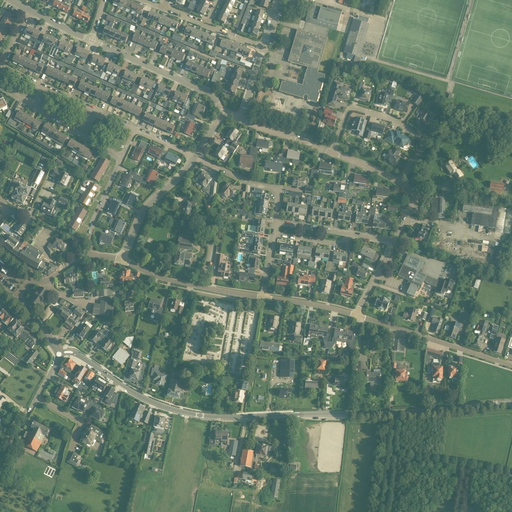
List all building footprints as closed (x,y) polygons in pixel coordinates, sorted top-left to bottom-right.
[(53,5),(60,9),(63,4),(55,0),(53,5)] [(121,6),(124,8),(127,1),(124,0),(120,0),(118,5),(117,9),(120,10),(121,6)] [(199,0),(197,5),(206,10),(209,4),(202,1),(199,0)] [(127,1),(124,8),(123,11),(126,12),(127,9),(130,10),(133,3),(127,1)] [(262,1),(260,7),(267,9),(269,3),(262,1)] [(132,12),(135,14),(138,6),(133,3),(130,10),(129,13),(131,14),(132,12)] [(67,13),(70,8),(63,4),(60,9),(67,13)] [(223,9),(229,12),(230,12),(232,7),(226,4),(223,9)] [(198,9),(197,12),(204,15),(206,10),(197,5),(195,8),(198,9)] [(326,10),(310,5),(305,22),(336,31),(342,11),(327,6),(327,7),(326,10)] [(138,6),(135,14),(134,17),(136,18),(138,13),(141,15),(144,8),(138,6)] [(223,9),(220,15),(227,18),(229,19),(230,17),(228,16),(230,12),(229,12),(223,9)] [(73,16),(80,19),(83,14),(83,13),(80,11),(79,12),(75,10),(73,16)] [(257,10),(255,16),(262,19),(264,12),(257,10)] [(7,11),(0,25),(0,40),(3,42),(16,15),(7,11)] [(147,19),(153,21),(155,14),(150,12),(147,19)] [(83,14),(80,19),(87,23),(90,18),(83,14)] [(153,21),(159,23),(161,16),(155,14),(153,21)] [(114,24),(115,22),(116,19),(108,15),(106,20),(114,24)] [(224,23),(227,18),(220,15),(218,20),(224,23)] [(159,23),(164,26),(167,19),(161,16),(159,23)] [(262,19),(255,16),(253,22),(260,24),(262,19)] [(137,25),(140,26),(143,20),(141,18),(138,24),(134,22),(133,25),(137,27),(137,25)] [(360,41),(361,37),(363,38),(367,24),(353,20),(351,26),(348,37),(346,45),(343,53),(355,56),(355,57),(360,59),(361,54),(360,53),(364,42),(360,41)] [(169,28),(175,30),(178,23),(172,21),(169,28)] [(25,35),(31,38),(35,30),(29,27),(25,35)] [(106,27),(103,33),(108,36),(111,29),(106,27)] [(184,34),(190,36),(193,29),(187,27),(184,34)] [(252,28),(250,34),(257,36),(259,30),(252,28)] [(108,36),(114,38),(117,32),(111,29),(108,36)] [(190,36),(196,38),(198,31),(193,29),(190,36)] [(35,30),(31,38),(37,40),(41,33),(35,30)] [(327,39),(297,30),(288,62),(308,68),(302,86),(285,81),(284,83),(282,82),(279,92),(302,99),(304,95),(308,97),(307,101),(316,103),(319,93),(318,93),(318,91),(320,91),(325,75),(317,73),(327,39)] [(196,38),(201,41),(204,34),(198,31),(196,38)] [(114,38),(120,41),(123,34),(117,32),(114,38)] [(171,39),(176,41),(178,35),(174,33),(173,37),(169,35),(168,38),(172,39),(171,39)] [(123,34),(120,41),(125,43),(128,36),(123,34)] [(132,41),(138,43),(141,36),(135,34),(132,41)] [(201,41),(207,43),(210,36),(204,34),(201,41)] [(44,43),(48,44),(51,37),(45,35),(40,45),(38,44),(35,50),(40,52),(44,43)] [(143,46),(146,39),(141,36),(138,43),(143,46)] [(207,43),(206,46),(208,47),(209,46),(212,47),(213,45),(215,38),(210,36),(207,43)] [(48,44),(46,48),(48,49),(50,45),(53,47),(57,40),(51,37),(48,44)] [(161,43),(158,48),(161,49),(159,52),(165,55),(168,48),(169,45),(166,44),(165,47),(162,46),(163,44),(164,44),(164,43),(166,44),(168,39),(166,39),(163,37),(162,40),(161,43)] [(143,46),(149,48),(152,41),(146,39),(143,46)] [(220,46),(225,49),(228,42),(222,40),(220,46)] [(152,41),(149,48),(155,51),(158,44),(152,41)] [(58,49),(64,52),(67,45),(61,42),(58,49)] [(228,42),(225,49),(231,51),(234,44),(228,42)] [(26,47),(20,44),(18,49),(23,51),(22,53),(23,54),(24,52),(25,49),(26,47)] [(236,55),(237,53),(239,47),(234,44),(231,51),(230,53),(236,55)] [(67,45),(64,52),(69,54),(73,47),(67,45)] [(237,53),(242,56),(245,49),(239,47),(237,53)] [(75,55),(81,57),(84,51),(78,48),(75,55)] [(165,55),(171,57),(174,50),(168,48),(165,55)] [(245,49),(242,56),(248,58),(251,51),(245,49)] [(171,57),(177,60),(180,53),(174,50),(171,57)] [(86,60),(89,53),(84,51),(81,57),(79,61),(81,62),(83,58),(86,60)] [(180,53),(177,60),(182,62),(185,55),(180,53)] [(12,61),(18,64),(21,57),(16,54),(12,61)] [(91,62),(97,65),(100,58),(94,55),(91,62)] [(18,64),(24,67),(27,60),(21,57),(18,64)] [(103,67),(106,60),(100,58),(97,65),(103,67)] [(29,69),(33,62),(27,60),(24,67),(29,69)] [(185,69),(190,71),(193,64),(194,62),(192,61),(191,63),(188,62),(185,69)] [(29,69),(35,72),(38,65),(33,62),(29,69)] [(107,71),(112,73),(115,66),(110,64),(107,71)] [(193,64),(190,71),(196,74),(199,67),(193,64)] [(44,67),(38,65),(35,72),(41,74),(44,67)] [(121,69),(115,66),(112,73),(118,76),(121,69)] [(45,74),(51,77),(54,70),(49,67),(45,74)] [(196,74),(202,76),(205,69),(199,67),(196,74)] [(210,71),(205,69),(202,76),(208,79),(209,75),(212,76),(214,69),(211,68),(210,71)] [(241,77),(243,71),(236,68),(234,74),(241,77)] [(79,74),(78,76),(80,77),(83,72),(75,69),(74,71),(79,74)] [(51,77),(57,79),(60,72),(54,70),(51,77)] [(122,80),(128,83),(132,74),(126,71),(123,78),(122,80)] [(62,82),(65,75),(60,72),(57,79),(62,82)] [(62,82),(68,85),(71,78),(72,75),(70,74),(69,77),(65,75),(62,82)] [(131,81),(134,83),(133,86),(136,87),(138,82),(135,81),(137,76),(132,74),(128,83),(127,84),(129,85),(131,81)] [(77,80),(71,78),(68,85),(74,87),(77,80)] [(139,85),(145,88),(148,81),(142,78),(140,83),(138,82),(136,87),(138,88),(139,85)] [(232,80),(230,86),(237,88),(239,82),(232,80)] [(148,81),(145,88),(143,91),(145,92),(147,89),(151,90),(146,100),(149,101),(154,90),(152,89),(154,84),(148,81)] [(78,89),(84,92),(87,85),(81,82),(78,89)] [(335,82),(328,104),(330,105),(332,101),(333,102),(336,102),(338,96),(345,99),(349,97),(349,95),(349,94),(350,91),(341,88),(341,86),(341,85),(340,84),(335,82)] [(362,88),(364,83),(360,82),(358,90),(360,91),(358,99),(368,102),(371,91),(362,88)] [(157,91),(162,94),(165,87),(160,84),(157,91),(154,90),(149,101),(152,102),(157,91)] [(89,94),(92,87),(87,85),(84,92),(89,94)] [(230,86),(228,85),(225,93),(231,94),(231,93),(235,94),(237,88),(230,86)] [(89,94),(95,97),(98,90),(92,87),(89,94)] [(168,97),(171,90),(165,87),(162,94),(168,97)] [(95,97),(101,100),(104,93),(98,90),(95,97)] [(172,101),(178,104),(182,95),(176,92),(173,99),(172,101)] [(110,95),(104,93),(101,100),(107,102),(110,95)] [(389,95),(381,93),(377,104),(385,106),(387,100),(388,101),(389,95)] [(188,97),(182,95),(178,104),(183,106),(182,108),(186,110),(188,106),(190,101),(186,100),(188,97)] [(422,99),(417,95),(412,102),(417,106),(422,99)] [(116,107),(119,100),(114,97),(110,104),(116,107)] [(116,107),(122,109),(125,102),(119,100),(116,107)] [(394,109),(401,111),(407,113),(409,104),(401,101),(401,102),(396,100),(394,109)] [(125,102),(122,109),(127,112),(131,105),(125,102)] [(189,112),(186,117),(194,121),(196,117),(200,119),(205,108),(197,104),(193,114),(189,112)] [(127,112),(133,114),(136,107),(131,105),(127,112)] [(142,110),(136,107),(133,114),(139,117),(142,110)] [(325,109),(323,115),(325,116),(323,121),(327,123),(327,125),(333,127),(336,118),(329,116),(331,111),(325,109)] [(19,123),(25,114),(19,111),(15,118),(14,120),(19,123)] [(426,121),(430,124),(432,122),(434,115),(429,112),(428,112),(426,115),(423,113),(421,116),(419,115),(418,115),(416,117),(417,118),(419,119),(416,122),(418,124),(418,125),(420,126),(421,126),(423,127),(426,121)] [(23,122),(26,124),(30,118),(25,114),(19,123),(21,124),(22,124),(23,122)] [(143,121),(149,124),(152,117),(146,114),(143,121)] [(177,118),(175,120),(179,122),(182,117),(174,114),(173,116),(177,118)] [(187,126),(184,133),(192,137),(197,126),(193,124),(194,121),(186,117),(182,116),(179,122),(183,124),(187,126)] [(149,124),(155,126),(158,119),(152,117),(149,124)] [(26,124),(32,127),(36,121),(30,118),(26,124)] [(363,120),(354,118),(351,130),(359,132),(358,136),(362,137),(364,127),(361,126),(363,120)] [(16,129),(17,127),(12,124),(14,121),(10,119),(7,124),(16,129)] [(155,126),(160,129),(163,122),(158,119),(155,126)] [(37,131),(41,124),(36,121),(32,127),(37,131)] [(160,129),(166,131),(169,124),(163,122),(160,129)] [(370,133),(366,132),(364,139),(369,140),(370,136),(375,137),(378,136),(378,133),(382,134),(384,127),(373,123),(370,133)] [(166,131),(171,134),(175,127),(169,124),(166,131)] [(42,131),(47,135),(51,128),(46,125),(42,131)] [(53,138),(57,131),(51,128),(47,135),(46,137),(51,140),(53,138)] [(226,137),(233,142),(234,142),(235,143),(241,134),(232,128),(226,137)] [(62,134),(57,131),(53,138),(51,140),(57,143),(58,141),(62,134)] [(392,143),(394,141),(403,148),(408,139),(396,131),(394,134),(390,132),(386,139),(392,143)] [(58,141),(57,143),(62,146),(63,144),(67,138),(62,134),(58,141)] [(67,147),(73,150),(77,143),(71,140),(67,147)] [(253,148),(252,154),(256,154),(257,154),(257,148),(268,150),(268,147),(270,147),(272,147),(272,144),(271,143),(269,142),(269,141),(257,140),(257,144),(253,144),(253,148)] [(139,162),(143,152),(146,153),(150,145),(141,141),(138,148),(136,147),(131,158),(139,162)] [(230,147),(236,150),(239,146),(235,143),(234,142),(233,142),(230,147)] [(73,150),(78,153),(82,146),(77,143),(73,150)] [(220,145),(214,154),(221,159),(223,161),(226,158),(223,156),(227,150),(220,145)] [(78,153),(83,156),(87,150),(82,146),(78,153)] [(160,162),(161,162),(163,156),(161,154),(162,151),(151,146),(148,153),(158,158),(156,160),(157,160),(160,162)] [(390,151),(385,159),(394,165),(400,158),(397,156),(401,151),(395,148),(392,152),(390,151)] [(91,161),(94,157),(96,153),(94,151),(93,153),(87,150),(83,156),(89,159),(88,160),(91,161)] [(287,155),(283,154),(282,158),(282,161),(286,162),(288,162),(289,159),(292,160),(292,163),(298,164),(299,161),(300,152),(288,150),(287,155)] [(163,156),(161,162),(165,164),(166,162),(175,166),(179,158),(168,153),(168,154),(166,157),(163,156)] [(256,154),(252,154),(250,153),(249,156),(241,154),(241,157),(239,166),(245,167),(245,168),(251,169),(252,163),(255,163),(255,162),(256,159),(256,154)] [(49,164),(52,158),(44,154),(41,160),(49,164)] [(282,158),(279,157),(275,156),(274,164),(266,162),(265,168),(270,168),(269,171),(281,173),(285,174),(286,162),(282,161),(282,158)] [(102,158),(98,165),(106,169),(110,163),(102,158)] [(463,175),(459,169),(457,170),(451,161),(444,165),(451,175),(453,173),(457,179),(463,175)] [(315,175),(320,176),(320,174),(333,175),(334,170),(331,169),(332,164),(320,162),(319,168),(316,167),(315,175)] [(98,165),(94,171),(102,176),(106,169),(98,165)] [(37,170),(31,183),(32,183),(29,190),(19,184),(16,190),(16,191),(12,199),(23,205),(27,197),(28,197),(28,196),(29,195),(33,197),(36,191),(35,191),(38,186),(44,174),(37,170)] [(53,170),(50,176),(59,180),(57,183),(63,186),(64,185),(66,186),(70,178),(68,177),(68,176),(62,173),(62,174),(53,170)] [(131,179),(134,180),(136,175),(137,173),(131,170),(128,176),(124,174),(119,185),(127,188),(131,179)] [(94,171),(91,177),(98,182),(102,176),(94,171)] [(150,183),(154,185),(159,174),(151,171),(150,174),(148,173),(146,177),(144,176),(143,178),(136,175),(134,180),(148,187),(150,183)] [(208,184),(212,179),(203,171),(197,178),(200,180),(198,182),(204,188),(203,189),(206,192),(206,193),(210,196),(210,197),(215,198),(217,183),(212,183),(211,188),(209,186),(209,185),(208,184)] [(368,189),(369,181),(366,181),(366,177),(355,175),(354,179),(350,179),(349,186),(354,187),(355,183),(359,184),(358,187),(368,189)] [(293,178),(292,186),(304,188),(305,178),(301,177),(301,179),(293,178)] [(91,183),(87,189),(94,194),(98,188),(91,183)] [(230,198),(237,191),(228,183),(222,189),(219,193),(226,199),(229,197),(230,198)] [(489,195),(501,196),(503,185),(491,183),(489,195)] [(348,197),(348,195),(349,190),(345,190),(346,185),(334,184),(334,186),(330,185),(329,191),(344,193),(343,199),(347,199),(348,197)] [(388,198),(389,190),(377,188),(376,192),(373,192),(372,199),(377,199),(377,197),(388,198)] [(87,189),(83,196),(91,200),(94,194),(87,189)] [(126,204),(123,202),(121,207),(127,209),(129,206),(133,208),(138,197),(130,194),(126,204)] [(443,195),(436,195),(437,198),(432,198),(432,214),(432,219),(444,219),(444,214),(444,198),(443,198),(443,195)] [(83,196),(79,202),(87,206),(91,200),(83,196)] [(51,215),(54,209),(53,209),(56,202),(50,200),(47,206),(44,204),(41,210),(51,215)] [(112,201),(107,212),(115,215),(119,206),(121,207),(123,202),(117,200),(116,203),(112,201)] [(196,202),(187,200),(186,204),(181,203),(178,213),(188,216),(190,208),(195,209),(196,202)] [(472,213),(471,225),(495,229),(498,207),(464,201),(462,212),(472,213)] [(371,216),(374,216),(374,221),(373,221),(372,228),(378,229),(380,217),(374,216),(376,209),(375,209),(375,207),(373,206),(373,208),(371,216)] [(267,209),(259,208),(256,207),(254,216),(261,217),(261,215),(266,215),(267,209)] [(337,220),(343,221),(346,207),(343,207),(343,211),(342,214),(338,213),(337,220)] [(87,212),(79,208),(75,214),(83,219),(87,212)] [(361,224),(363,210),(361,210),(360,213),(357,213),(355,223),(361,224)] [(75,214),(72,220),(79,225),(83,219),(75,214)] [(253,220),(252,226),(264,228),(265,222),(258,221),(257,221),(255,220),(255,217),(248,216),(248,219),(253,220)] [(72,220),(68,226),(76,231),(79,225),(72,220)] [(111,229),(109,233),(115,236),(117,233),(121,234),(126,224),(118,220),(114,230),(111,229)] [(15,231),(21,236),(26,230),(25,230),(27,227),(21,222),(17,228),(15,231)] [(415,232),(414,236),(415,237),(414,239),(419,241),(419,239),(423,240),(425,233),(424,233),(426,227),(420,225),(418,230),(417,233),(415,232)] [(263,234),(264,228),(252,226),(252,232),(243,231),(242,234),(242,235),(243,235),(245,235),(253,236),(253,233),(263,234)] [(103,233),(99,241),(110,246),(113,239),(114,239),(115,236),(109,233),(108,236),(103,233)] [(3,246),(12,253),(19,243),(11,237),(10,237),(8,235),(4,239),(7,241),(3,246)] [(179,235),(178,240),(177,249),(185,250),(193,252),(195,237),(179,235)] [(67,244),(57,238),(52,247),(56,249),(57,247),(63,251),(67,244)] [(16,256),(19,258),(28,244),(21,239),(19,243),(12,253),(16,256)] [(42,263),(42,262),(39,261),(43,254),(43,253),(28,244),(19,258),(29,265),(38,270),(42,263)] [(237,249),(237,252),(243,253),(257,255),(258,252),(260,253),(261,246),(252,245),(251,245),(251,247),(250,247),(249,247),(249,248),(248,250),(237,249)] [(363,256),(366,257),(370,250),(364,247),(362,251),(360,250),(358,253),(358,254),(363,257),(363,256)] [(312,249),(305,248),(304,256),(303,259),(310,260),(312,249)] [(174,265),(183,266),(183,264),(186,265),(185,266),(190,267),(192,255),(185,254),(185,250),(177,249),(177,250),(174,265)] [(373,259),(376,253),(370,250),(366,257),(365,260),(372,263),(374,260),(373,259)] [(342,266),(342,265),(343,262),(346,263),(347,255),(340,254),(339,262),(339,266),(342,266)] [(412,282),(409,281),(407,284),(410,286),(407,294),(414,297),(418,289),(420,289),(423,282),(437,289),(440,282),(422,273),(423,270),(420,268),(423,261),(408,254),(403,265),(417,272),(412,282)] [(249,268),(248,271),(254,272),(254,269),(258,270),(259,261),(257,260),(258,257),(250,256),(249,257),(248,263),(249,264),(251,264),(251,268),(249,268)] [(353,262),(352,265),(356,267),(353,273),(356,275),(364,279),(367,273),(359,269),(358,268),(359,265),(353,262)] [(38,270),(43,273),(47,265),(42,263),(38,270)] [(47,265),(43,273),(48,276),(57,268),(49,263),(48,266),(47,265)] [(221,269),(219,269),(218,277),(224,278),(224,277),(228,277),(230,266),(222,264),(221,269)] [(417,272),(403,265),(398,276),(412,282),(417,272)] [(277,277),(276,284),(287,286),(288,279),(287,279),(289,268),(283,267),(281,278),(277,277)] [(124,270),(124,271),(121,271),(121,277),(120,277),(119,277),(119,279),(119,280),(120,280),(120,283),(124,284),(125,281),(133,282),(133,277),(132,277),(133,275),(130,275),(130,271),(124,270)] [(254,272),(248,271),(248,274),(240,273),(239,281),(248,282),(248,280),(254,281),(255,275),(254,275),(254,272)] [(77,283),(78,283),(77,274),(64,275),(65,284),(70,284),(70,285),(74,289),(74,290),(73,290),(73,298),(84,297),(84,293),(89,293),(88,289),(83,289),(83,290),(78,290),(77,283)] [(315,277),(303,275),(303,278),(299,278),(298,284),(308,286),(308,282),(315,283),(315,277)] [(353,279),(346,278),(344,287),(343,287),(342,288),(341,295),(351,297),(353,289),(351,289),(351,288),(353,279)] [(101,286),(103,286),(104,288),(104,289),(113,289),(113,288),(113,282),(110,282),(110,279),(100,280),(101,286)] [(437,293),(443,295),(444,291),(447,292),(447,291),(450,292),(453,285),(453,283),(454,282),(446,279),(445,284),(444,284),(441,283),(437,293)] [(322,285),(321,288),(320,292),(328,294),(331,282),(321,280),(320,284),(322,285)] [(48,293),(41,288),(40,288),(37,292),(38,292),(30,303),(38,308),(48,294),(48,293)] [(152,309),(151,314),(161,317),(163,309),(160,308),(161,302),(155,301),(155,300),(150,299),(148,308),(152,309)] [(179,307),(180,302),(172,300),(170,309),(177,310),(176,313),(182,315),(183,308),(179,307)] [(114,313),(114,307),(111,307),(112,303),(101,301),(100,305),(94,304),(93,314),(99,315),(114,318),(114,313)] [(134,311),(133,308),(134,308),(133,301),(124,302),(125,312),(134,311)] [(384,303),(380,301),(379,304),(378,304),(377,307),(379,307),(378,309),(382,310),(383,309),(385,309),(386,306),(384,305),(384,303)] [(60,315),(67,320),(63,325),(67,328),(71,331),(75,326),(78,322),(81,318),(85,313),(84,312),(83,312),(82,311),(82,310),(78,307),(73,314),(63,306),(56,315),(59,317),(60,315)] [(404,313),(403,318),(407,319),(414,322),(418,310),(411,308),(408,314),(404,313)] [(0,323),(9,313),(4,309),(0,313),(0,323)] [(464,314),(464,312),(461,311),(458,319),(461,320),(460,322),(468,325),(470,316),(464,314)] [(9,313),(2,322),(7,327),(10,324),(10,323),(15,319),(9,313)] [(268,324),(267,328),(277,330),(279,318),(271,316),(269,324),(268,324)] [(443,320),(438,319),(437,319),(433,318),(431,324),(435,325),(433,334),(438,336),(443,320)] [(17,338),(18,337),(26,329),(16,320),(8,330),(17,338)] [(76,330),(79,332),(76,335),(82,339),(90,328),(85,324),(86,322),(83,320),(76,330)] [(484,337),(485,333),(488,323),(483,321),(480,331),(479,335),(475,334),(472,345),(481,347),(484,337)] [(449,331),(447,336),(455,339),(460,325),(452,322),(450,327),(446,326),(445,330),(449,331)] [(301,344),(304,345),(304,339),(302,339),(302,337),(298,337),(298,336),(299,336),(301,324),(293,323),(292,330),(290,330),(289,334),(295,335),(295,336),(294,336),(293,341),(289,340),(289,343),(293,343),(301,345),(301,344)] [(494,340),(496,335),(497,331),(498,326),(492,324),(492,326),(493,326),(493,327),(489,339),(494,340)] [(318,336),(319,327),(310,325),(309,330),(308,330),(307,338),(311,339),(311,338),(317,339),(318,336)] [(326,349),(328,349),(329,343),(326,342),(328,328),(319,327),(318,336),(322,337),(326,349)] [(26,329),(18,337),(21,340),(22,339),(32,348),(34,346),(38,340),(26,329)] [(105,337),(109,331),(106,329),(105,331),(101,331),(100,333),(96,331),(90,339),(96,344),(99,339),(102,341),(105,337)] [(342,343),(342,340),(344,330),(335,329),(334,337),(333,337),(332,343),(329,343),(328,349),(331,350),(336,342),(342,343)] [(353,353),(354,347),(355,341),(352,341),(353,340),(352,339),(353,332),(344,330),(342,340),(347,341),(351,352),(353,353)] [(105,337),(107,339),(100,347),(106,352),(113,343),(110,341),(114,336),(109,331),(105,337)] [(134,337),(126,338),(123,342),(131,349),(134,337)] [(501,354),(505,340),(497,337),(495,342),(496,343),(493,352),(501,354)] [(259,351),(278,353),(280,345),(260,342),(259,351)] [(130,356),(120,348),(112,358),(122,366),(130,356)] [(441,359),(443,353),(426,348),(425,363),(429,364),(430,359),(431,359),(431,357),(430,357),(430,356),(441,359)] [(27,355),(22,361),(29,366),(39,354),(34,350),(31,353),(29,356),(27,355)] [(457,379),(457,376),(458,376),(458,371),(457,371),(457,368),(457,365),(462,366),(462,357),(456,357),(456,363),(452,363),(452,367),(449,367),(449,370),(448,370),(448,374),(449,374),(448,378),(452,378),(457,379)] [(72,362),(73,361),(68,358),(62,367),(66,369),(65,371),(70,374),(76,364),(72,362)] [(137,362),(130,360),(129,363),(128,367),(132,369),(129,378),(130,378),(130,379),(131,379),(132,379),(137,380),(141,381),(142,377),(139,376),(140,372),(137,371),(137,370),(135,369),(137,362)] [(294,378),(294,360),(281,360),(280,378),(294,378)] [(325,370),(326,361),(319,360),(317,369),(325,370)] [(359,377),(359,379),(367,379),(367,383),(381,382),(381,374),(370,374),(370,371),(363,371),(363,363),(359,363),(354,363),(353,377),(359,377)] [(397,368),(396,367),(396,364),(392,363),(391,369),(396,369),(397,370),(397,371),(396,382),(400,382),(400,380),(406,381),(406,376),(405,376),(405,372),(404,372),(404,371),(405,369),(397,368)] [(428,368),(428,374),(433,374),(433,379),(432,382),(436,382),(436,380),(437,380),(438,380),(440,381),(441,380),(442,380),(442,375),(443,368),(440,368),(440,363),(432,363),(432,367),(431,367),(431,368),(428,368)] [(157,381),(156,384),(163,386),(164,383),(165,383),(167,375),(160,374),(161,370),(159,370),(159,366),(155,365),(154,369),(152,368),(151,376),(154,377),(153,380),(157,381)] [(73,387),(77,389),(78,386),(81,382),(80,382),(87,370),(81,367),(74,378),(79,381),(76,385),(75,384),(73,387)] [(60,370),(57,375),(64,379),(65,377),(64,376),(66,373),(60,370)] [(91,382),(94,375),(88,371),(84,378),(91,382)] [(182,375),(174,374),(172,381),(171,381),(167,396),(179,399),(183,399),(184,394),(181,394),(181,393),(180,393),(183,384),(181,383),(182,375)] [(341,388),(341,389),(342,389),(343,390),(344,390),(345,390),(346,389),(347,389),(347,388),(347,381),(344,381),(344,380),(340,380),(341,376),(327,377),(327,384),(335,384),(335,386),(340,386),(340,387),(340,388),(341,388)] [(93,379),(89,385),(92,387),(97,391),(103,381),(100,379),(99,379),(97,378),(96,381),(93,379)] [(97,391),(105,395),(109,389),(106,387),(108,385),(106,383),(103,381),(97,391)] [(305,383),(305,391),(317,392),(317,383),(311,383),(311,381),(309,381),(309,383),(305,383)] [(240,390),(240,391),(235,390),(234,395),(235,395),(234,403),(242,404),(244,392),(243,392),(243,391),(248,391),(249,384),(241,382),(239,390),(240,390)] [(67,391),(68,390),(67,390),(68,389),(67,388),(66,389),(62,387),(56,398),(65,403),(68,397),(70,393),(67,391)] [(109,389),(105,395),(104,397),(107,399),(105,402),(110,405),(116,396),(113,394),(115,391),(114,390),(114,389),(111,387),(111,388),(109,388),(109,389)] [(292,390),(284,389),(284,391),(279,391),(279,397),(283,397),(283,398),(287,399),(287,393),(291,393),(292,390)] [(80,396),(77,394),(74,400),(76,402),(73,408),(78,411),(84,401),(79,398),(80,396)] [(82,412),(84,413),(87,408),(89,409),(93,403),(90,401),(88,403),(84,401),(78,411),(82,412)] [(99,410),(101,406),(97,403),(96,404),(93,403),(89,409),(92,411),(91,413),(93,414),(91,417),(96,419),(95,420),(98,421),(99,421),(101,418),(102,419),(105,413),(99,410)] [(145,408),(136,404),(129,418),(139,422),(145,408)] [(152,414),(145,411),(141,421),(148,424),(152,414)] [(29,432),(43,439),(45,435),(47,437),(50,430),(34,422),(31,428),(29,432)] [(164,424),(155,422),(154,428),(155,428),(155,429),(153,429),(153,432),(154,432),(163,434),(163,433),(164,433),(164,431),(164,429),(163,429),(164,424)] [(102,443),(108,434),(95,427),(92,432),(87,429),(85,433),(84,433),(82,436),(83,436),(80,442),(86,445),(87,444),(91,445),(95,439),(102,443)] [(43,439),(29,432),(23,445),(37,452),(41,442),(42,442),(43,439)] [(217,441),(221,441),(222,433),(215,432),(215,435),(214,435),(214,440),(209,440),(209,446),(213,446),(213,445),(216,445),(217,441)] [(154,434),(148,433),(144,454),(152,456),(155,439),(153,439),(154,434)] [(222,433),(221,441),(225,441),(225,445),(229,445),(229,440),(228,440),(228,433),(222,433)] [(238,442),(231,441),(230,446),(228,455),(235,456),(238,442)] [(255,458),(254,458),(253,462),(255,462),(255,460),(260,461),(261,456),(266,457),(267,452),(270,452),(270,448),(267,447),(258,445),(256,455),(255,458)] [(252,469),(253,462),(254,458),(254,453),(242,450),(239,467),(252,469)] [(77,468),(81,462),(78,461),(80,457),(73,453),(67,463),(77,468)] [(253,475),(243,473),(243,474),(238,473),(236,483),(256,487),(258,476),(253,475)] [(273,479),(270,498),(277,499),(280,480),(273,479)]
